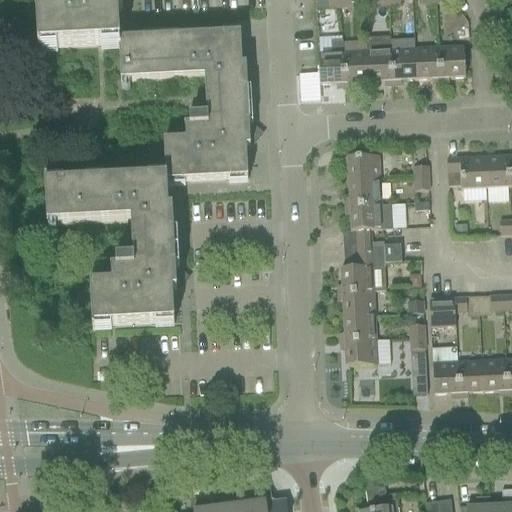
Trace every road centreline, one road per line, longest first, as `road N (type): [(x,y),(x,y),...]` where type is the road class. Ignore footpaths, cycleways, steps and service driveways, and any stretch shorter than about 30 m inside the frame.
road 1 (residential): [(305,443),(291,132)]
road 2 (tertiary): [(0,464),(225,446)]
road 3 (tertiary): [(225,446),(0,429)]
road 4 (residential): [(291,132),(511,121)]
road 5 (tertiary): [(305,443),(511,450)]
road 6 (residential): [(291,132),(288,0)]
